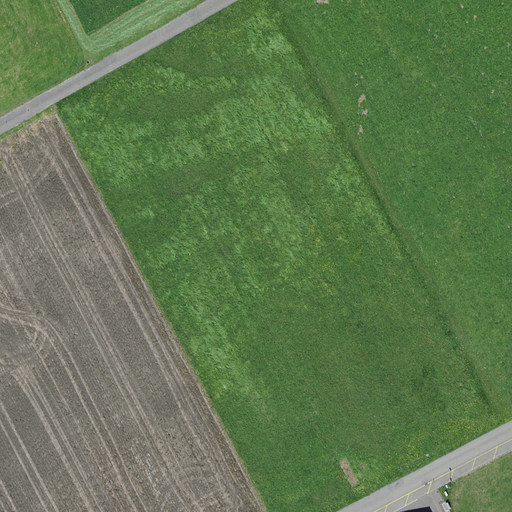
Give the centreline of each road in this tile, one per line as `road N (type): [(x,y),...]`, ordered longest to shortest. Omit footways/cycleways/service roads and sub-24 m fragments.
road 1 (track): [(230,0),(0,129)]
road 2 (residential): [(511,433),(363,511)]
